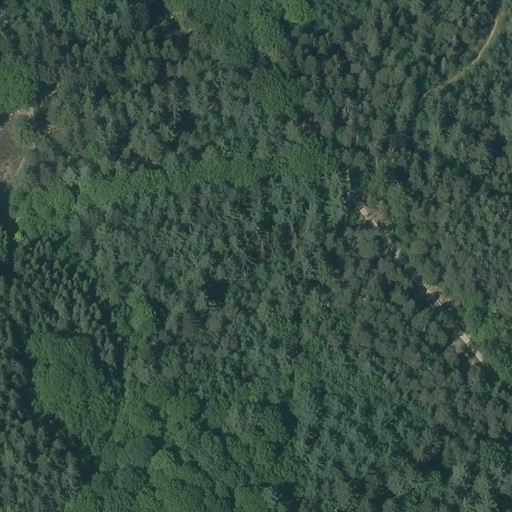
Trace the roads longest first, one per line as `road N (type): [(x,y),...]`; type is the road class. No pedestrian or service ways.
road 1 (track): [(511,398),(193,0)]
road 2 (track): [(176,455),(239,410),(321,390),(405,422),(511,490)]
road 3 (track): [(336,178),(10,221)]
road 4 (track): [(10,221),(7,320),(19,377),(45,419),(93,457),(128,472)]
road 5 (track): [(347,190),(384,164),(424,98),(473,59),(488,36),(495,0)]
road 6 (track): [(0,86),(24,100),(33,128),(10,221)]
road 7 (track): [(391,154),(445,183),(511,197)]
